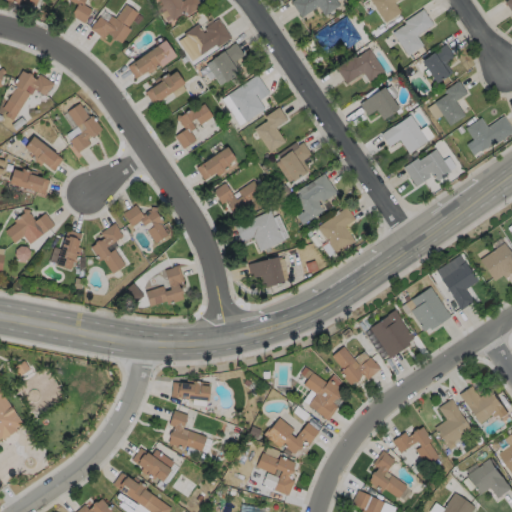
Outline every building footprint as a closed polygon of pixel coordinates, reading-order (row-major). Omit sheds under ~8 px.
[(87,0),(83,5),(92,11),(84,24),(71,16),(78,5),(75,3),(73,4),(70,1),(70,0),(66,1),(65,0),(87,0)] [(180,0),(182,2),(185,0),(198,0),(202,6),(188,16),(186,12),(173,21),(158,0),(180,0)] [(335,0),(340,6),(325,17),(318,7),(301,18),(291,3),(295,0),(335,0)] [(401,13),(386,24),(370,0),(398,0),(394,3),(401,13)] [(138,14),(128,28),(131,31),(121,44),(117,41),(115,42),(112,40),(111,37),(108,34),(104,40),(90,30),(95,23),(100,17),(107,23),(111,16),(115,19),(126,5),(138,14)] [(423,46),(408,57),(392,34),(405,24),(404,23),(423,10),(433,25),(417,37),(423,46)] [(142,18),(138,25),(133,22),(138,15),(142,18)] [(346,17),(361,40),(344,51),(341,47),(327,56),(313,36),(327,26),(329,28),(346,17)] [(218,19),(232,38),(217,48),(216,46),(199,57),(183,35),(198,25),(204,34),(206,32),(204,29),(218,19)] [(396,25),(391,29),(388,25),(393,21),(396,25)] [(176,57),(161,68),(161,67),(149,75),(147,72),(141,76),(136,80),(127,67),(165,41),(176,57)] [(242,70),(220,86),(206,65),(235,43),(245,57),(237,63),(242,70)] [(453,74),(437,84),(421,62),(433,54),(446,45),(454,58),(446,64),(453,74)] [(369,49),(385,73),(370,83),(363,74),(347,85),(336,69),(355,56),(356,58),(369,49)] [(22,71),(27,74),(29,73),(32,76),(32,78),(36,80),(39,75),(54,84),(50,91),(49,91),(45,97),(28,86),(25,91),(30,94),(13,122),(5,117),(7,112),(2,109),(16,87),(13,86),(22,71)] [(176,72),(184,84),(153,106),(145,93),(157,86),(154,82),(160,78),(160,79),(167,74),(169,77),(176,72)] [(270,94),(260,101),(256,95),(255,95),(265,110),(246,123),(227,96),(257,76),(270,94)] [(239,82),(235,85),(231,81),(236,77),(239,82)] [(465,116),(450,127),(434,103),(447,95),(445,91),(459,81),(467,94),(456,102),(465,116)] [(399,110),(383,121),(376,111),(368,117),(359,105),(384,88),(399,110)] [(79,104),(89,119),(92,116),(102,130),(97,133),(97,135),(94,138),(92,137),(87,141),(90,145),(77,154),(69,141),(81,133),(67,112),(79,104)] [(204,105),(213,117),(201,126),(195,118),(191,122),(196,129),(190,133),(196,141),(183,150),(175,137),(185,130),(182,127),(181,127),(181,125),(180,124),(180,122),(176,121),(177,115),(182,116),(191,109),(193,112),(204,105)] [(285,142),(270,153),(254,130),(267,121),(265,118),(279,108),(287,120),(276,129),(285,142)] [(410,116),(428,141),(409,154),(399,141),(389,148),(381,135),(393,127),(394,127),(410,116)] [(504,117),(511,128),(511,135),(496,146),(494,143),(481,152),(465,129),(481,118),(487,128),(504,117)] [(26,124),(16,131),(11,126),(21,118),(26,124)] [(234,133),(227,138),(224,132),(231,128),(234,133)] [(33,137),(55,155),(56,155),(63,160),(53,172),(43,163),(40,167),(28,157),(30,154),(24,149),(33,137)] [(310,171),(294,182),(279,160),(291,152),(303,143),(312,155),(303,161),(310,171)] [(231,168),(218,177),(216,174),(210,177),(209,176),(204,181),(196,169),(226,148),(235,160),(228,164),(231,168)] [(435,150),(451,173),(437,182),(431,173),(428,175),(430,178),(416,187),(403,168),(417,159),(419,162),(435,150)] [(31,172),(30,175),(40,178),(49,181),(45,195),(9,184),(13,170),(22,173),(23,170),(22,170),(22,169),(31,172)] [(324,174),(337,193),(323,203),(321,200),(318,202),(324,211),(303,226),(297,217),(304,212),(295,198),(299,195),(297,192),(305,186),(306,187),(324,174)] [(262,194),(248,204),(250,207),(236,216),(233,212),(231,212),(229,209),(229,206),(226,202),(222,205),(213,192),(225,184),(236,200),(241,197),(238,192),(254,181),(262,194)] [(136,206),(142,215),(149,210),(151,211),(151,207),(157,208),(157,213),(163,223),(161,224),(168,235),(155,244),(147,231),(154,227),(151,222),(144,227),(141,222),(132,228),(123,214),(136,206)] [(355,242),(335,254),(317,228),(346,208),(355,220),(345,227),(355,242)] [(31,214),(37,221),(45,214),(55,226),(30,245),(24,237),(14,244),(5,232),(16,224),(13,221),(23,213),(24,209),(30,210),(29,214),(31,214)] [(270,211),(284,241),(260,252),(253,238),(242,243),(235,228),(270,211)] [(123,237),(106,249),(110,253),(114,250),(125,266),(113,275),(103,260),(99,262),(91,248),(95,245),(95,243),(99,241),(100,241),(104,239),(100,234),(115,224),(120,230),(119,231),(123,237)] [(82,249),(80,255),(79,255),(76,263),(73,262),(70,271),(56,266),(68,230),(82,235),(78,248),(82,249)] [(313,235),(308,238),(305,233),(310,230),(313,235)] [(511,254),(511,274),(507,278),(503,274),(494,280),(480,261),(504,243),(511,254)] [(26,261),(26,263),(18,262),(18,261),(15,256),(16,251),(21,247),(27,247),(30,252),(30,259),(26,261)] [(278,258),(284,284),(264,289),(261,276),(251,279),(247,265),(278,258)] [(317,271),(313,273),(313,272),(309,274),(306,265),(314,262),(317,271)] [(473,302),(461,310),(441,280),(458,269),(457,267),(465,262),(478,282),(466,290),(473,302)] [(181,289),(183,293),(182,295),(183,300),(167,305),(167,302),(149,307),(145,293),(163,287),(165,292),(171,291),(164,271),(173,268),(172,268),(179,266),(184,282),(178,284),(179,289),(181,289)] [(83,280),(81,291),(73,289),(75,279),(83,280)] [(430,287),(447,313),(448,312),(451,317),(430,331),(429,328),(424,332),(410,312),(415,308),(410,301),(430,287)] [(388,316),(393,323),(399,319),(409,334),(410,333),(414,339),(408,343),(409,345),(389,358),(369,329),(388,316)] [(353,335),(346,340),(341,334),(348,329),(353,335)] [(343,347),(359,367),(370,358),(375,364),(376,363),(381,369),(367,380),(363,375),(360,378),(359,381),(357,382),(354,383),(349,386),(339,373),(341,371),(332,357),(343,347)] [(30,370),(19,377),(13,368),(24,361),(30,370)] [(312,373),(326,383),(329,380),(342,389),(332,404),(337,407),(328,422),(322,418),(322,417),(307,406),(316,394),(303,386),(312,373)] [(251,383),(248,388),(243,384),(246,380),(251,383)] [(208,384),(208,386),(210,387),(208,402),(171,398),(172,383),(186,384),(186,381),(208,384)] [(472,387),(479,398),(492,389),(509,414),(501,419),(497,412),(479,424),(462,399),(459,396),(472,387)] [(0,389),(23,424),(16,428),(17,430),(3,441),(1,438),(0,438),(0,389)] [(454,443),(447,448),(434,429),(446,421),(438,408),(451,400),(472,430),(454,442),(454,443)] [(183,429),(206,438),(201,452),(185,446),(184,450),(168,444),(170,439),(169,437),(170,433),(171,433),(174,427),(169,425),(174,411),(188,416),(183,429)] [(279,418),(294,430),(290,435),(295,439),(307,423),(319,432),(309,444),(305,441),(301,445),(302,447),(299,451),(297,450),(294,455),(282,445),(279,449),(263,435),(269,428),(270,429),(279,418)] [(261,431),(257,439),(248,435),(252,427),(261,431)] [(423,427),(432,441),(429,443),(439,457),(426,466),(415,450),(420,447),(417,442),(400,454),(392,441),(405,433),(408,437),(413,434),(413,432),(416,429),(418,430),(423,427)] [(484,442),(479,445),(475,441),(480,437),(484,442)] [(501,447),(496,451),(492,446),(497,442),(501,447)] [(511,472),(500,454),(511,446),(511,472)] [(279,452),(276,459),(264,454),(267,447),(279,452)] [(140,448),(151,456),(155,450),(174,463),(170,469),(171,470),(162,483),(155,478),(154,480),(147,475),(146,476),(140,472),(143,468),(131,460),(140,448)] [(198,451),(196,458),(186,455),(188,448),(198,451)] [(386,472),(407,487),(398,499),(384,489),(381,492),(368,482),(371,478),(370,476),(373,473),(375,473),(378,469),(372,465),(382,451),(388,454),(387,455),(394,461),(386,472)] [(261,453),(278,461),(280,457),(295,463),(293,468),(294,470),(292,474),(290,474),(288,479),(294,481),(288,496),(274,491),(281,471),(276,469),(274,475),(256,467),(261,453)] [(491,459),(509,485),(511,489),(499,499),(492,489),(480,496),(467,476),(491,459)] [(121,473),(137,485),(139,482),(147,488),(145,490),(150,494),(150,493),(171,509),(168,511),(148,511),(113,485),(121,473)] [(216,480),(213,485),(208,482),(211,477),(216,480)] [(380,511),(361,511),(363,510),(351,504),(357,490),(384,503),(380,511)] [(475,508),(472,511),(428,511),(435,503),(443,509),(454,493),(475,508)] [(102,499),(112,511),(76,511),(84,505),(89,510),(92,507),(92,505),(95,502),(97,503),(102,499)] [(403,503),(400,508),(395,505),(398,500),(403,503)]
